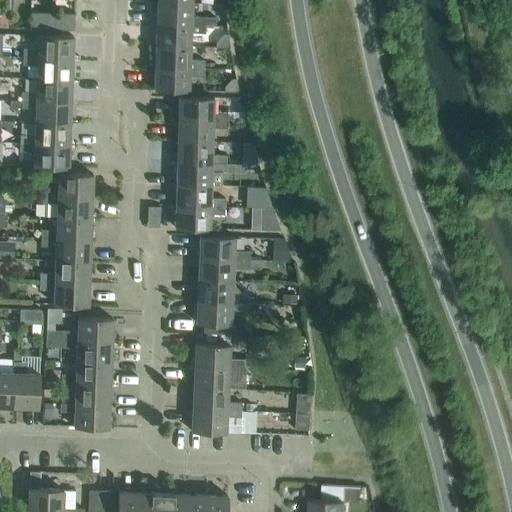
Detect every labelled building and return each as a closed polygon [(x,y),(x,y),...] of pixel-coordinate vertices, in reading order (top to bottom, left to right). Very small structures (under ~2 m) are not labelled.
[(157,1),(156,22),(206,24),(215,25),(216,16),(191,16),(191,2),(157,1)] [(51,29),(52,12),(30,12),(30,28),(51,29)] [(73,30),(74,13),(52,12),(51,29),(73,30)] [(205,33),(206,24),(156,22),(155,44),(190,45),(190,32),(205,33)] [(228,33),(227,33),(223,34),(216,42),(215,47),(230,47),(228,33)] [(72,57),(73,35),(38,34),(37,48),(23,47),(23,55),(72,57)] [(189,59),(190,45),(155,44),(154,65),(204,67),(204,59),(189,59)] [(71,79),(72,57),(23,55),(23,64),(37,65),(36,78),(71,79)] [(204,76),(204,67),(154,65),(153,88),(188,89),(189,75),(204,76)] [(71,101),(71,79),(36,78),(36,91),(21,91),(21,99),(71,101)] [(237,90),(235,78),(231,78),(224,85),(225,90),(237,90)] [(214,110),(214,97),(179,95),(178,117),(227,119),(227,111),(214,110)] [(10,98),(10,107),(35,108),(35,121),(70,122),(71,101),(21,99),(10,98)] [(227,127),(227,119),(178,117),(177,139),(213,140),(213,127),(227,127)] [(69,144),(70,122),(35,121),(34,134),(20,134),(20,142),(69,144)] [(212,154),(213,140),(177,139),(177,161),(226,163),(226,154),(212,154)] [(68,166),(69,144),(20,142),(19,150),(34,151),(33,165),(68,166)] [(221,184),(222,171),(226,171),(226,163),(177,161),(176,182),(211,184),(221,184)] [(92,195),(93,173),(57,172),(56,187),(42,186),(42,193),(92,195)] [(210,197),(211,184),(176,182),(175,204),(225,206),(225,197),(210,197)] [(91,217),(92,195),(42,193),(42,202),(56,203),(56,216),(91,217)] [(225,214),(225,206),(175,204),(174,226),(209,227),(210,213),(225,214)] [(91,239),(91,217),(56,216),(55,229),(41,229),(41,237),(91,239)] [(232,249),(232,237),(233,235),(198,234),(197,256),(249,258),(249,249),(232,249)] [(90,260),(91,239),(41,237),(41,245),(55,246),(54,259),(90,260)] [(249,259),(249,258),(197,256),(196,278),(233,279),(233,267),(249,267),(261,267),(261,259),(249,259)] [(89,282),(90,260),(54,259),(54,272),(40,272),(39,280),(89,282)] [(196,278),(195,299),(246,301),(246,293),(244,293),(233,283),(233,279),(196,278)] [(88,304),(89,282),(39,280),(39,288),(53,289),(53,303),(88,304)] [(297,303),(298,293),(282,292),(281,302),(297,303)] [(246,302),(246,301),(195,299),(195,322),(231,323),(231,309),(258,310),(258,302),(246,302)] [(41,322),(41,308),(19,307),(19,321),(41,322)] [(62,329),(62,337),(111,339),(112,317),(77,316),(77,329),(62,329)] [(111,339),(62,337),(46,337),(45,345),(76,347),(76,359),(111,361),(111,339)] [(195,342),(194,364),(243,366),(244,358),(229,357),(229,343),(195,342)] [(13,360),(21,360),(21,350),(13,349),(13,359),(0,358),(0,404),(15,405),(16,371),(12,371),(13,360)] [(110,383),(111,361),(76,359),(75,373),(61,372),(60,381),(110,383)] [(37,406),(39,372),(26,371),(26,360),(21,360),(13,360),(12,371),(16,371),(15,405),(37,406)] [(194,364),(193,386),(227,387),(244,388),(245,366),(243,366),(194,364)] [(109,404),(110,383),(60,381),(60,389),(75,390),(74,402),(74,403),(109,404)] [(227,400),(227,387),(193,386),(192,407),(241,409),(242,401),(227,400)] [(309,412),(310,393),(296,392),(295,411),(309,412)] [(108,427),(109,404),(74,403),(74,402),(60,402),(59,411),(74,411),(73,426),(108,427)] [(241,418),(241,409),(192,407),(191,429),(226,431),(226,418),(241,418)] [(308,429),(309,412),(295,411),(294,429),(308,429)] [(359,500),(359,485),(322,483),(321,498),(309,497),(308,511),(345,511),(346,500),(359,500)] [(28,487),(27,509),(62,511),(61,511),(72,511),(73,507),(62,507),(63,488),(28,487)] [(111,511),(112,490),(89,489),(88,511),(111,511)] [(139,511),(140,491),(118,490),(117,511),(139,511)] [(160,511),(162,492),(140,491),(139,511),(160,511)] [(182,511),(183,492),(162,492),(160,511),(182,511)] [(204,511),(205,493),(183,492),(182,511),(204,511)] [(226,511),(227,494),(205,493),(204,511),(226,511)]
